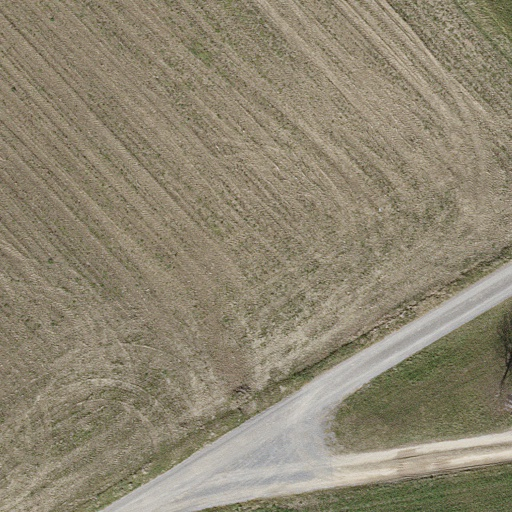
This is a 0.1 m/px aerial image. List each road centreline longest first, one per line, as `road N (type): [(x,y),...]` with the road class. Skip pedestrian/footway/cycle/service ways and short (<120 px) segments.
road 1 (track): [(511,289),(152,511)]
road 2 (track): [(210,477),(511,447)]
